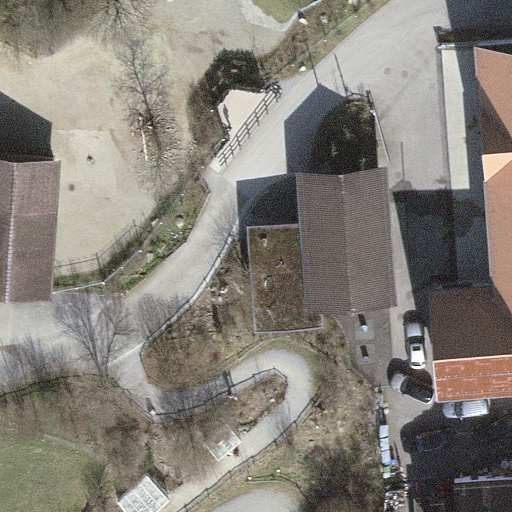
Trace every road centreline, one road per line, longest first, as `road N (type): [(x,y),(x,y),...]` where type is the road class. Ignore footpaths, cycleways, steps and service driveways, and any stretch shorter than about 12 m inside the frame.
road 1 (track): [(0,384),(104,348),(195,270),(274,135),(436,0)]
road 2 (track): [(173,511),(292,415),(307,393),(302,374),(286,360),(182,408),(136,394),(104,348)]
